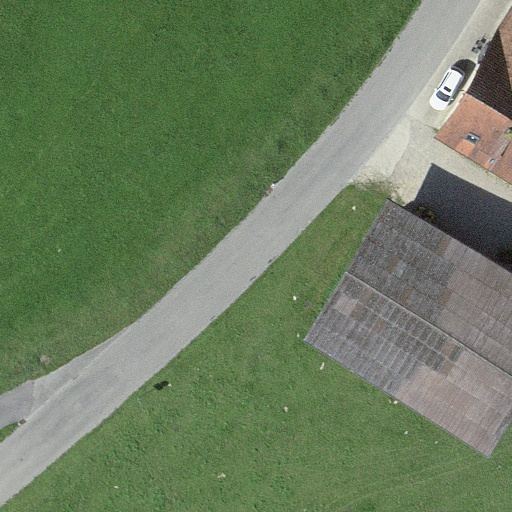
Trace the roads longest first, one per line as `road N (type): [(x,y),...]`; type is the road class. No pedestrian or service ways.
road 1 (tertiary): [(0,480),(136,368),(366,133),(452,0)]
road 2 (track): [(511,200),(366,133)]
